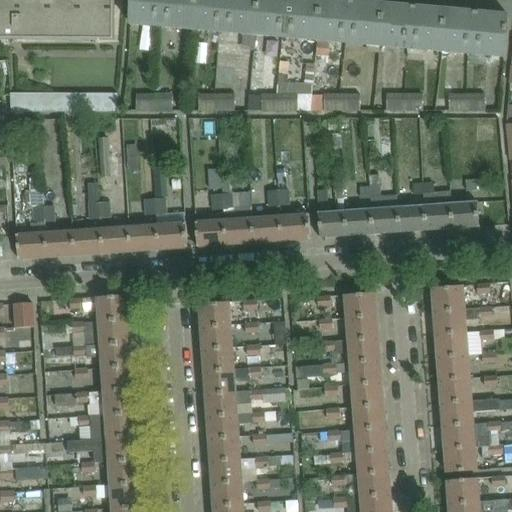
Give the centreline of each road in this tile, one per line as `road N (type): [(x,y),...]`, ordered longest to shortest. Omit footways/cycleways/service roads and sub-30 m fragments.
road 1 (residential): [(416,511),(395,257)]
road 2 (residential): [(169,273),(187,511)]
road 3 (residential): [(395,257),(169,273)]
road 4 (residential): [(169,273),(0,283)]
